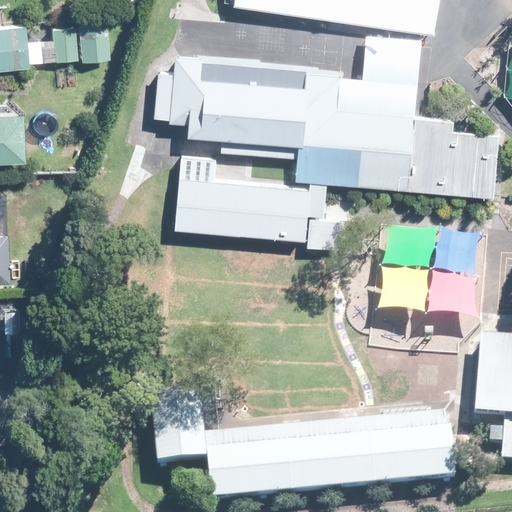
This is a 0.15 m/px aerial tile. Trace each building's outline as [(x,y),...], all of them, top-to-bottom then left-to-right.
[(79,24),(81,60),(109,58),(107,22),(79,24)] [(0,68),(28,66),(28,62),(77,57),(74,25),(52,27),(53,38),(25,41),(24,24),(0,26),(0,68)] [(501,132),(471,130),(455,128),(456,118),(340,107),(343,73),(310,71),(310,68),(204,59),(205,55),(179,53),(177,71),(161,69),(157,114),(173,116),(172,119),(194,121),(193,131),(225,134),(224,149),(300,156),(298,172),(313,173),(312,186),(189,176),(183,175),(179,225),(308,236),(309,217),(309,212),(325,214),(327,203),(328,180),(330,158),(361,161),(359,183),(495,194),(501,132)] [(22,112),(18,112),(0,113),(0,160),(24,160),(22,132),(22,112)] [(479,234),(375,231),(372,324),(477,327),(479,234)] [(0,283),(12,283),(11,235),(0,235),(0,283)] [(511,339),(484,338),(479,416),(507,418),(506,430),(493,429),(492,443),(505,444),(504,461),(511,461),(511,339)] [(210,459),(207,437),(204,396),(154,401),(160,464),(210,459)] [(458,478),(453,428),(448,428),(447,414),(209,437),(215,502),(231,501),(246,499),(279,496),(294,494),(326,491),(341,490),(373,487),(388,485),(418,483),(433,481),(458,478)]
